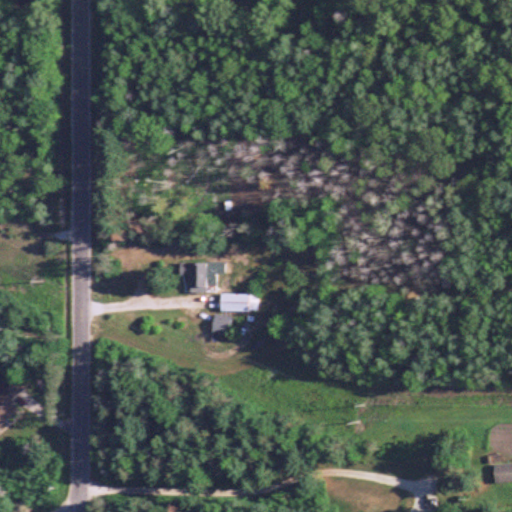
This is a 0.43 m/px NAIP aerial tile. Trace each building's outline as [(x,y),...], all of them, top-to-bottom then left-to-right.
[(205,295),(205,287),(215,286),(215,275),(225,275),(225,263),(178,264),(178,277),(188,277),(188,295),(205,295)] [(258,295),(219,295),(219,312),(258,312),(258,295)] [(231,318),(213,315),(210,334),(227,337),(231,318)] [(7,377),(0,383),(0,424),(17,411),(9,401),(20,392),(7,377)] [(511,465),(493,465),(493,484),(511,483),(511,465)]
